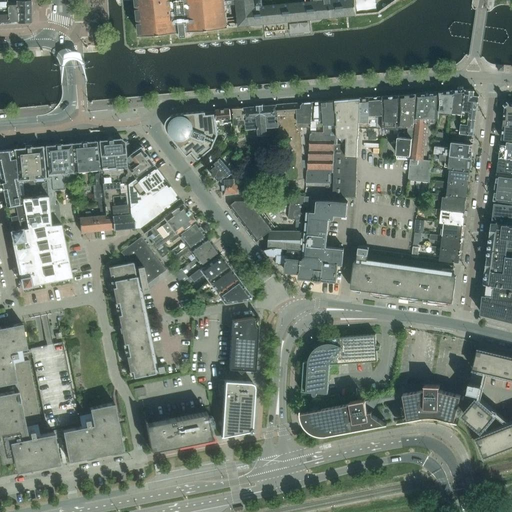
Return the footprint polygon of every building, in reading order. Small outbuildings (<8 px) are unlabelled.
[(8,23),(17,22),(17,7),(16,7),(15,0),(6,0),(7,1),(8,23)] [(17,7),(17,22),(30,22),(30,0),(15,0),(16,7),(17,7)] [(178,31),(178,32),(180,31),(181,31),(181,36),(188,35),(187,30),(188,30),(188,31),(190,30),(199,29),(201,29),(215,27),(216,28),(217,28),(217,27),(222,27),(226,26),(226,27),(228,27),(228,26),(239,25),(263,23),(309,18),(354,14),(357,14),(357,13),(356,7),(355,0),(136,0),(137,5),(137,6),(137,7),(139,19),(138,19),(138,21),(139,21),(140,33),(140,35),(142,35),(142,34),(144,34),(151,33),(151,34),(153,34),(167,32),(168,33),(169,32),(178,31)] [(450,112),(462,113),(462,114),(465,89),(464,89),(464,90),(453,91),(453,90),(453,91),(450,112)] [(479,96),(473,95),(474,90),(466,89),(465,89),(462,114),(462,118),(468,119),(469,118),(471,118),(475,119),(476,119),(477,106),(478,106),(479,96)] [(439,91),(440,92),(440,96),(440,102),(439,112),(450,112),(453,91),(453,90),(452,90),(452,91),(445,91),(444,91),(439,91)] [(439,112),(440,102),(440,96),(440,92),(439,91),(416,93),(411,152),(410,159),(408,180),(429,182),(431,161),(423,160),(427,122),(428,122),(429,118),(439,119),(439,112)] [(398,137),(397,150),(411,152),(416,93),(415,93),(411,94),(410,94),(401,95),(400,95),(400,100),(400,110),(399,126),(399,129),(398,137)] [(400,110),(400,100),(400,95),(383,96),(383,101),(383,110),(383,129),(384,129),(399,129),(399,126),(400,110)] [(383,101),(383,96),(381,96),(371,97),(369,97),(369,120),(369,119),(376,119),(376,128),(383,129),(383,110),(383,101)] [(369,120),(369,97),(360,98),(359,129),(369,129),(369,120)] [(335,139),(345,139),(345,156),(357,157),(358,137),(359,137),(359,129),(360,98),(335,100),(334,100),(336,123),(335,139)] [(331,173),(333,173),(333,172),(334,156),(335,144),(335,139),(336,123),(334,100),(327,101),(322,101),(321,101),(324,131),(319,132),(311,132),(310,140),(306,182),(331,183),(331,173)] [(321,101),(313,102),(312,127),(319,127),(319,132),(324,131),(321,101)] [(297,127),(300,127),(310,127),(313,102),(296,103),(297,127)] [(505,106),(504,118),(503,118),(503,124),(501,138),(507,139),(507,141),(511,142),(511,102),(509,103),(508,102),(505,105),(505,106)] [(296,103),(289,104),(277,105),(280,143),(281,143),(284,180),(304,178),(300,127),(297,127),(296,103)] [(280,143),(277,105),(263,106),(257,106),(243,108),(245,124),(246,129),(257,129),(258,135),(268,135),(267,128),(274,127),(275,135),(272,135),(273,143),(280,143)] [(230,108),(215,110),(217,126),(224,126),(224,131),(224,140),(230,139),(230,138),(231,138),(232,125),(231,113),(230,108)] [(233,108),(233,113),(235,130),(236,134),(241,133),(240,126),(238,127),(238,124),(245,124),(243,108),(233,108)] [(170,116),(169,117),(168,117),(168,118),(167,118),(167,119),(166,120),(166,121),(166,122),(165,122),(165,123),(165,124),(165,125),(166,125),(166,126),(166,127),(166,128),(167,130),(167,131),(168,132),(169,133),(188,155),(190,153),(196,161),(212,148),(214,150),(216,149),(215,142),(219,141),(215,111),(206,112),(206,111),(175,114),(174,114),(173,115),(172,115),(171,115),(171,116),(170,116)] [(461,118),(459,133),(473,135),(475,119),(471,118),(469,118),(468,119),(462,118),(461,118)] [(126,166),(124,144),(124,142),(120,139),(113,140),(113,139),(107,140),(99,141),(102,168),(126,166)] [(335,144),(334,156),(333,172),(333,173),(332,194),(334,194),(334,196),(356,197),(357,157),(345,156),(345,139),(335,139),(335,144)] [(80,143),(71,144),(74,171),(99,168),(97,146),(96,141),(86,142),(80,142),(80,143)] [(472,145),(473,144),(452,141),(451,150),(447,149),(447,147),(435,146),(434,153),(450,155),(471,158),(472,152),(473,150),(473,147),(472,145)] [(511,142),(507,141),(506,145),(500,144),(500,149),(499,157),(504,158),(511,158),(511,142)] [(129,155),(128,145),(128,143),(124,144),(126,166),(127,167),(135,178),(149,168),(153,165),(148,158),(145,154),(140,147),(132,153),(129,155)] [(48,177),(45,178),(46,182),(47,182),(48,194),(49,205),(56,204),(55,193),(54,193),(54,190),(64,189),(64,183),(74,181),(73,172),(74,172),(74,171),(71,144),(61,145),(61,144),(55,145),(45,146),(46,151),(48,177)] [(14,149),(14,150),(15,154),(17,180),(18,180),(33,179),(34,181),(35,183),(43,182),(43,183),(46,182),(45,178),(43,151),(42,146),(31,147),(25,147),(25,148),(14,149)] [(0,150),(0,175),(1,181),(2,188),(3,188),(6,206),(7,206),(22,203),(21,197),(22,197),(18,180),(17,180),(15,154),(14,150),(12,150),(12,149),(0,150)] [(434,158),(439,159),(444,160),(444,167),(469,170),(471,158),(450,155),(434,153),(434,158)] [(220,157),(207,168),(218,181),(221,180),(222,180),(227,176),(227,177),(233,173),(233,172),(223,161),(220,157)] [(497,171),(511,172),(511,158),(504,158),(499,157),(499,161),(497,171)] [(161,183),(165,180),(154,165),(150,168),(128,184),(130,206),(161,183)] [(132,223),(132,222),(134,220),(134,219),(131,215),(128,184),(126,168),(126,166),(100,168),(101,173),(104,207),(105,218),(112,218),(113,229),(134,227),(132,223)] [(235,178),(222,180),(221,180),(222,188),(238,187),(238,180),(242,178),(239,169),(233,172),(233,173),(235,178)] [(448,182),(463,184),(468,184),(469,176),(469,172),(450,169),(448,182)] [(98,207),(100,207),(104,207),(101,173),(96,174),(95,175),(96,184),(93,185),(95,202),(98,201),(98,207)] [(494,200),(511,202),(511,175),(497,173),(496,185),(495,189),(494,200)] [(178,198),(166,181),(162,184),(130,207),(131,215),(134,219),(134,220),(132,222),(132,223),(134,227),(135,227),(135,226),(139,226),(163,209),(178,198)] [(447,188),(446,197),(466,199),(467,189),(468,185),(468,184),(463,184),(448,182),(436,181),(436,187),(447,188)] [(238,187),(222,188),(223,195),(224,195),(225,196),(224,196),(237,195),(243,195),(242,195),(248,195),(244,187),(238,188),(238,187)] [(446,197),(443,196),(443,195),(434,193),(429,193),(429,199),(434,199),(442,200),(441,209),(464,212),(465,204),(466,204),(466,199),(446,197)] [(63,235),(61,223),(61,222),(61,223),(51,223),(49,205),(48,194),(22,197),(21,197),(22,203),(27,227),(16,229),(11,230),(13,240),(23,286),(72,276),(70,270),(63,235)] [(290,194),(288,219),(302,220),(304,196),(290,194)] [(286,265),(285,271),(300,273),(299,277),(313,278),(315,279),(315,275),(321,276),(320,279),(334,280),(336,280),(337,268),(338,263),(342,264),(344,248),(326,247),(328,234),(330,234),(330,232),(328,232),(329,222),(334,222),(334,219),(334,215),(347,216),(348,202),(347,202),(332,201),(317,200),(316,212),(310,211),(307,211),(307,219),(310,219),(310,222),(306,221),(306,229),(309,230),(309,232),(306,232),(305,239),(308,240),(308,242),(305,242),(304,250),(307,250),(307,256),(303,259),(300,259),(288,258),(286,258),(286,265)] [(254,201),(236,201),(229,206),(236,215),(254,201)] [(254,201),(236,215),(242,224),(261,209),(254,201)] [(22,203),(7,206),(9,216),(8,216),(11,230),(16,229),(27,227),(22,203)] [(181,203),(163,217),(164,218),(144,233),(156,249),(172,237),(191,223),(195,220),(182,203),(181,203)] [(494,212),(491,212),(490,221),(511,223),(511,204),(494,203),(494,209),(495,209),(494,212)] [(96,230),(113,229),(112,218),(105,218),(104,207),(100,207),(101,215),(95,216),(95,219),(96,230)] [(428,212),(431,213),(441,214),(440,222),(463,225),(465,212),(464,212),(441,209),(429,208),(428,212)] [(267,218),(261,209),(242,224),(249,232),(267,218)] [(96,230),(95,219),(95,216),(90,216),(86,217),(79,218),(79,221),(80,232),(96,230)] [(267,218),(249,232),(256,241),(270,230),(281,230),(277,225),(274,227),(267,218)] [(425,220),(415,219),(414,232),(423,233),(425,220)] [(195,220),(191,223),(172,237),(174,239),(172,241),(179,236),(183,242),(201,228),(195,220)] [(440,227),(439,235),(461,238),(463,225),(440,222),(435,221),(435,227),(440,227)] [(488,314),(490,315),(494,316),(495,316),(498,317),(499,317),(502,318),(503,318),(506,319),(508,319),(511,320),(511,321),(511,320),(511,224),(491,222),(490,235),(487,256),(485,269),(486,269),(484,283),(486,283),(484,295),(483,295),(482,300),(483,300),(482,304),(482,308),(481,312),(481,313),(483,313),(484,313),(485,314),(486,314),(487,313),(488,314)] [(183,255),(203,240),(207,237),(201,228),(183,242),(186,247),(176,255),(178,258),(183,255)] [(301,250),(302,231),(295,231),(281,230),(270,230),(269,247),(269,249),(275,248),(282,248),(289,249),(301,250)] [(462,238),(461,238),(439,235),(430,234),(429,239),(442,241),(441,247),(460,250),(461,242),(462,238)] [(145,324),(145,322),(138,290),(147,288),(147,285),(166,270),(141,236),(121,252),(129,263),(108,267),(111,280),(110,281),(111,281),(117,308),(115,308),(115,309),(117,308),(121,329),(125,349),(124,349),(124,350),(125,350),(131,377),(164,371),(163,365),(154,366),(145,324)] [(156,249),(162,257),(169,251),(165,245),(172,241),(174,239),(172,237),(156,249)] [(207,237),(203,240),(183,255),(186,258),(192,254),(195,259),(213,245),(207,237)] [(359,244),(357,258),(357,261),(354,260),(351,287),(370,290),(370,293),(453,304),(456,278),(457,275),(453,274),(454,266),(444,264),(409,259),(410,254),(369,249),(369,246),(359,244)] [(195,259),(188,264),(191,267),(198,262),(201,267),(220,254),(213,245),(195,259)] [(460,250),(441,247),(423,245),(423,249),(440,251),(440,260),(459,262),(460,254),(460,250)] [(263,250),(267,257),(276,258),(275,264),(286,265),(286,258),(288,258),(300,259),(301,250),(289,249),(288,255),(282,255),(282,248),(275,248),(269,249),(263,250)] [(169,251),(162,257),(165,262),(173,257),(169,251)] [(229,266),(220,254),(201,267),(190,276),(193,280),(194,282),(201,277),(206,282),(209,281),(229,266)] [(210,288),(215,295),(217,294),(234,281),(238,278),(229,266),(209,281),(206,282),(195,290),(198,294),(210,288)] [(174,274),(180,283),(188,277),(185,273),(183,270),(182,269),(181,268),(174,274)] [(188,277),(180,283),(181,283),(183,287),(193,280),(190,276),(188,277)] [(207,305),(249,299),(250,299),(251,295),(250,295),(250,294),(238,278),(234,281),(217,294),(215,295),(206,299),(206,300),(207,305)] [(255,370),(258,316),(257,316),(233,320),(232,320),(229,368),(236,369),(240,373),(244,369),(255,370)] [(42,464),(66,459),(123,448),(114,402),(90,407),(91,414),(81,416),(83,426),(63,430),(62,428),(53,430),(53,432),(38,435),(36,425),(35,425),(35,422),(41,421),(29,360),(22,361),(22,359),(22,358),(20,349),(27,347),(22,323),(0,327),(0,384),(12,382),(13,391),(0,393),(0,436),(5,459),(14,457),(16,467),(42,462),(42,464)] [(308,361),(307,361),(304,361),(302,391),(312,391),(312,393),(312,394),(313,394),(313,395),(314,395),(315,395),(316,395),(317,394),(317,393),(317,392),(328,393),(330,368),(334,363),(378,360),(377,349),(378,349),(379,349),(380,349),(380,348),(380,347),(380,346),(380,345),(379,345),(379,344),(378,344),(377,344),(376,334),(327,337),(327,342),(325,342),(324,343),(322,343),(321,344),(319,344),(318,345),(316,346),(315,348),(313,350),(312,351),(311,352),(310,354),(309,356),(309,357),(308,359),(308,361)] [(53,344),(52,344),(47,345),(30,348),(47,429),(79,423),(63,342),(58,343),(53,344)] [(472,368),(511,377),(511,357),(477,349),(472,368)] [(236,369),(229,369),(229,377),(239,378),(239,373),(236,369)] [(481,384),(483,374),(472,371),(470,381),(481,384)] [(218,387),(218,391),(223,392),(222,420),(219,420),(218,420),(218,421),(218,422),(218,423),(219,423),(219,424),(221,424),(221,434),(220,434),(220,436),(251,429),(254,385),(253,384),(253,383),(252,382),(251,382),(250,382),(250,381),(226,380),(224,380),(219,380),(218,387)] [(467,391),(479,393),(481,384),(469,381),(468,387),(467,391)] [(455,420),(456,415),(461,395),(439,390),(439,385),(440,385),(424,384),(420,384),(420,390),(403,393),(408,420),(423,417),(426,416),(428,416),(431,416),(433,416),(436,417),(438,417),(439,417),(456,421),(455,420)] [(144,387),(134,389),(136,397),(140,397),(146,395),(144,387)] [(322,404),(340,400),(339,394),(321,398),(322,404)] [(481,429),(482,428),(494,413),(476,398),(463,413),(481,429)] [(370,399),(311,410),(300,412),(301,416),(301,419),(303,422),(304,425),(306,427),(309,430),(311,431),(314,433),(317,434),(321,435),(324,435),(327,434),(388,423),(387,422),(385,423),(373,415),(370,399)] [(152,449),(153,449),(213,437),(212,436),(211,436),(206,412),(146,424),(145,419),(144,419),(145,423),(150,447),(150,448),(151,449),(152,449)] [(486,427),(487,430),(506,423),(497,415),(486,427)] [(511,423),(477,437),(484,456),(511,444),(511,423)]
